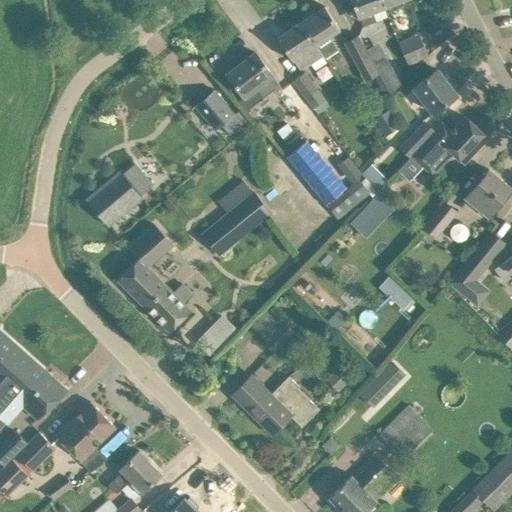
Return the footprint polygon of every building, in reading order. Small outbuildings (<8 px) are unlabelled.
[(372,11),(384,6),(381,0),(351,0),(358,16),(359,16),(363,25),(376,21),(372,11)] [(338,49),(329,36),(339,29),(324,6),(300,21),(316,44),(325,57),(338,49)] [(292,60),(316,44),(300,21),(277,37),(292,60)] [(419,32),(398,42),(409,65),(429,56),(419,32)] [(391,95),(381,77),(373,62),(358,35),(345,42),(365,82),(376,78),(380,87),(379,88),(385,99),(391,95)] [(280,85),(273,75),(255,52),(226,74),(244,97),(257,87),(265,96),(280,85)] [(386,55),(373,62),(381,77),(391,95),(401,82),(386,55)] [(432,113),(440,106),(456,94),(437,69),(413,87),(432,113)] [(326,99),(305,71),(293,80),(314,108),(326,99)] [(318,117),(312,109),(291,80),(275,92),(303,128),(318,117)] [(213,89),(195,105),(215,129),(217,128),(221,125),(228,134),(245,120),(237,110),(233,114),(213,89)] [(390,114),(377,122),(385,135),(398,126),(390,114)] [(440,125),(435,130),(409,157),(398,170),(409,181),(424,166),(429,171),(449,150),(462,162),(487,137),(464,116),(451,131),(442,123),(440,125)] [(409,157),(435,130),(425,120),(399,147),(409,157)] [(346,186),(307,140),(286,157),(325,203),(346,186)] [(120,171),(86,200),(107,225),(120,214),(117,211),(126,203),(129,207),(141,196),(140,194),(152,184),(134,163),(122,173),(120,171)] [(366,179),(378,191),(389,180),(371,163),(361,174),(366,179)] [(487,217),(499,203),(511,187),(488,169),(464,198),(487,217)] [(358,178),(326,204),(337,218),(370,192),(358,178)] [(251,195),(203,232),(220,255),(269,218),(251,195)] [(436,238),(458,211),(444,200),(422,226),(423,228),(418,234),(429,243),(435,237),(436,238)] [(139,258),(118,279),(169,330),(183,316),(190,309),(183,303),(192,294),(181,283),(172,292),(147,267),(172,244),(153,223),(143,233),(128,247),(139,258)] [(451,281),(464,292),(478,303),(489,290),(475,278),(490,260),(477,249),(451,281)] [(511,255),(504,262),(495,269),(503,280),(511,272),(511,255)] [(389,274),(378,286),(403,308),(413,297),(389,274)] [(283,322),(263,342),(273,352),(293,332),(283,322)] [(511,346),(511,322),(499,336),(511,348),(511,346)] [(0,394),(32,359),(0,330),(0,394)] [(0,417),(6,422),(13,414),(13,415),(14,415),(23,405),(37,418),(67,390),(32,359),(0,394),(0,417)] [(393,359),(360,392),(373,405),(406,371),(393,359)] [(338,367),(325,378),(336,391),(349,379),(338,367)] [(301,427),(316,412),(319,409),(298,388),(300,387),(289,376),(271,394),(251,374),(232,394),(272,433),(290,415),(301,427)] [(95,445),(101,440),(115,426),(91,401),(56,435),(80,460),(91,470),(107,457),(95,445)] [(409,405),(378,435),(391,448),(422,418),(409,405)] [(342,421),(331,429),(348,448),(358,439),(342,421)] [(15,430),(0,445),(0,461),(4,466),(12,458),(24,446),(27,443),(27,442),(15,430)] [(12,458),(18,464),(23,459),(33,470),(56,448),(39,431),(27,443),(24,446),(12,458)] [(338,445),(331,437),(322,445),(330,453),(338,445)] [(474,485),(471,488),(471,489),(483,499),(491,490),(503,501),(511,491),(511,446),(488,471),(474,485)] [(139,494),(146,487),(161,473),(138,450),(120,468),(122,471),(108,484),(117,493),(127,483),(139,494)] [(355,472),(356,473),(353,476),(351,475),(328,498),(342,511),(364,511),(377,500),(368,491),(390,469),(374,452),(355,472)] [(4,466),(0,469),(0,486),(8,494),(28,474),(18,464),(12,458),(4,466)] [(470,511),(483,499),(471,489),(447,511),(470,511)] [(141,511),(143,511),(130,497),(118,507),(108,496),(91,511),(141,511)] [(199,511),(184,496),(169,510),(167,511),(199,511)]
